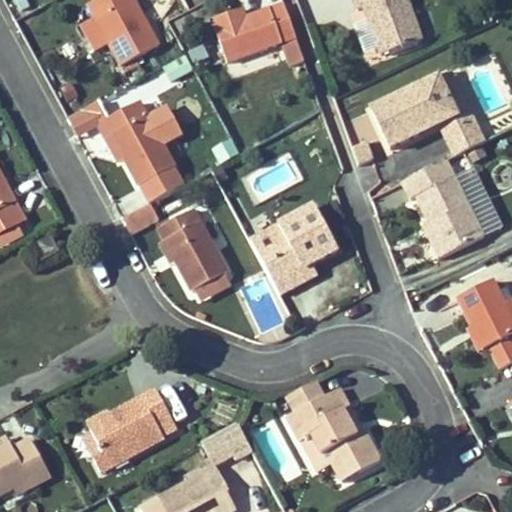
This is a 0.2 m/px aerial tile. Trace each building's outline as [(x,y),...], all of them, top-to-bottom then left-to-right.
[(159,46),(133,0),(98,0),(87,6),(121,67),(136,58),(159,46)] [(422,42),(407,0),(354,0),(358,10),(364,8),(381,56),(422,42)] [(236,22),(233,13),(212,20),(227,64),(282,44),(291,67),(305,62),(301,52),(296,39),(284,4),(246,17),(236,22)] [(243,9),(233,13),(236,22),(246,17),(243,9)] [(136,103),(193,72),(185,56),(127,86),(136,103)] [(139,64),(136,58),(121,67),(124,72),(139,64)] [(438,78),(457,116),(468,110),(449,72),(438,78)] [(455,158),(484,143),(468,110),(457,116),(438,78),(370,112),(390,151),(439,126),(455,158)] [(139,104),(104,122),(123,158),(139,187),(174,168),(162,146),(147,119),(139,104)] [(166,109),(147,119),(162,146),(180,136),(166,109)] [(118,161),(123,158),(104,122),(98,125),(118,161)] [(95,128),(80,137),(89,151),(104,142),(95,128)] [(211,150),(219,165),(238,155),(230,139),(211,150)] [(352,148),(358,166),(373,161),(367,143),(352,148)] [(411,201),(416,198),(430,224),(446,256),(484,237),(446,162),(402,184),(411,201)] [(0,184),(4,192),(9,189),(0,172),(0,184)] [(0,233),(25,220),(9,189),(4,192),(0,184),(0,233)] [(149,205),(122,219),(131,235),(157,221),(149,205)] [(280,297),(295,288),(294,286),(289,277),(311,265),(338,251),(314,207),(250,241),(280,297)] [(227,274),(193,210),(158,229),(165,243),(176,262),(193,293),(194,292),(225,275),(227,274)] [(440,259),(446,256),(430,224),(424,227),(440,259)] [(60,253),(51,237),(34,246),(42,262),(60,253)] [(171,265),(176,262),(165,243),(160,246),(171,265)] [(311,265),(289,277),(294,286),(315,274),(311,265)] [(225,275),(194,292),(200,303),(231,286),(225,275)] [(260,333),(284,324),(266,276),(242,286),(260,333)] [(458,300),(472,329),(483,351),(490,348),(501,370),(511,364),(511,341),(510,338),(511,336),(511,320),(504,304),(493,282),(458,300)] [(479,354),(483,351),(472,329),(468,332),(479,354)] [(289,398),(297,413),(323,399),(316,385),(289,398)] [(88,425),(92,433),(104,456),(95,461),(102,474),(164,439),(159,429),(173,421),(157,391),(141,399),(146,408),(115,425),(110,416),(108,414),(88,425)] [(301,443),(302,442),(311,438),(321,456),(330,452),(333,458),(330,459),(333,465),(342,483),(380,463),(364,433),(356,436),(351,440),(347,433),(352,430),(342,412),(348,409),(339,391),(323,399),(297,413),(287,418),(301,443)] [(115,425),(146,408),(141,399),(110,416),(115,425)] [(179,431),(173,421),(159,429),(164,439),(179,431)] [(239,428),(203,445),(213,466),(249,449),(239,428)] [(347,433),(351,440),(356,436),(352,430),(347,433)] [(95,461),(104,456),(92,433),(82,439),(95,461)] [(0,441),(0,448),(10,444),(6,438),(0,441)] [(321,456),(311,438),(302,442),(319,472),(333,465),(330,459),(333,458),(330,452),(321,456)] [(30,440),(13,450),(10,444),(0,448),(0,497),(14,490),(30,482),(33,488),(51,478),(30,440)] [(185,479),(188,485),(157,501),(163,511),(230,511),(235,510),(226,494),(229,492),(213,466),(185,479)] [(33,488),(30,482),(14,490),(17,496),(33,488)]
